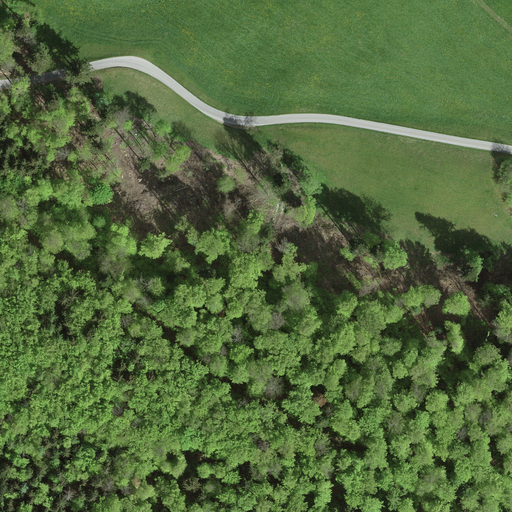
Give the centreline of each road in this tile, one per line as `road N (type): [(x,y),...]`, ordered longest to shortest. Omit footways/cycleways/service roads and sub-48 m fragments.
road 1 (unclassified): [(511,151),(339,119),(229,119),(137,63),(0,84)]
road 2 (track): [(0,223),(155,319),(206,372),(347,446)]
